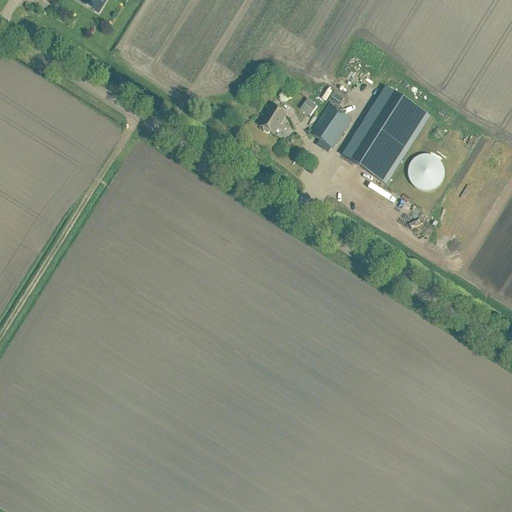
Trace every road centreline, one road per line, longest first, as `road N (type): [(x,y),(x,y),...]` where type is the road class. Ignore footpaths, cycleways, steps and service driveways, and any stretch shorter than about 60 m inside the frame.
road 1 (unclassified): [(511,353),(0,30)]
road 2 (track): [(137,117),(0,333)]
